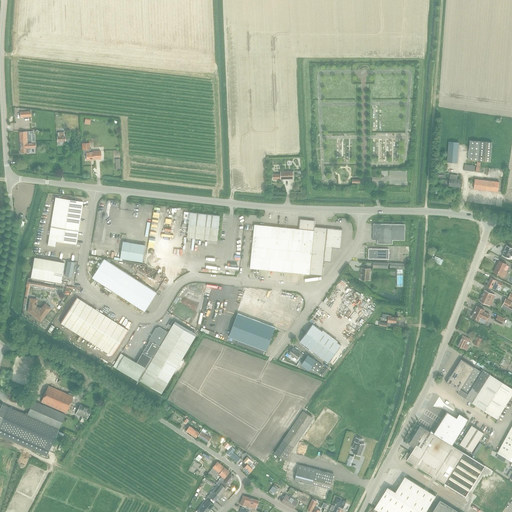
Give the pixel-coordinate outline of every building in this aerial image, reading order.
[(33,131),(19,132),(20,153),(29,152),(29,148),(32,148),(32,146),(35,146),(34,134),(33,134),(33,131)] [(58,136),(57,136),(57,141),(65,141),(65,140),(69,139),(69,134),(64,134),(63,132),(58,132),(57,132),(58,136)] [(86,160),(101,159),(100,151),(92,151),(92,152),(90,152),(89,149),(90,149),(89,143),(93,142),(92,140),(88,140),(89,143),(82,143),(83,150),(83,149),(83,152),(83,156),(86,156),(86,160)] [(470,140),(468,160),(490,162),(492,142),(470,140)] [(459,143),(449,142),(447,162),(457,163),(459,143)] [(280,174),(272,174),(273,179),(294,179),(293,170),(280,170),(280,174)] [(449,186),(460,187),(461,180),(457,179),(457,175),(450,174),(449,186)] [(475,179),(473,189),(497,192),(499,182),(475,179)] [(55,197),(48,240),(47,245),(54,246),(55,241),(76,244),(83,202),(55,197)] [(190,212),(187,237),(217,240),(220,216),(190,212)] [(168,222),(168,225),(175,226),(175,216),(166,215),(166,222),(168,222)] [(298,229),(314,230),(315,220),(299,219),(298,229)] [(298,229),(254,224),(250,268),(322,275),(324,261),(331,262),(332,247),(340,248),(342,229),(327,228),(326,232),(314,230),(298,229)] [(372,240),(377,240),(377,244),(392,244),(392,240),(404,240),(405,224),(372,224),(372,240)] [(123,241),(120,258),(142,262),(145,245),(123,241)] [(511,248),(506,245),(502,254),(509,258),(510,255),(511,255),(511,248)] [(389,249),(368,248),(368,259),(388,259),(389,249)] [(34,257),(30,277),(60,283),(64,263),(34,257)] [(104,259),(92,277),(145,311),(156,292),(104,259)] [(506,264),(499,260),(493,272),(504,277),(507,271),(503,270),(506,264)] [(360,272),(361,272),(360,279),(369,280),(370,268),(361,267),(360,272)] [(503,283),(491,278),(486,286),(491,288),(495,290),(498,285),(501,286),(503,283)] [(26,287),(25,296),(27,296),(29,284),(54,289),(55,286),(27,281),(26,287)] [(479,300),(488,305),(490,301),(492,302),(495,295),(485,290),(479,300)] [(297,302),(300,296),(287,292),(286,295),(285,298),(297,302)] [(76,298),(60,323),(111,355),(127,330),(76,298)] [(29,309),(37,316),(36,317),(40,320),(50,308),(46,305),(42,310),(41,309),(35,308),(36,300),(30,299),(29,309)] [(503,304),(509,307),(510,306),(511,302),(511,301),(506,299),(503,304)] [(282,305),(281,307),(294,312),(295,309),(296,306),(283,301),(282,304),(282,305)] [(480,317),(487,320),(489,314),(483,311),(484,310),(477,306),(472,317),(479,320),(480,317)] [(238,313),(229,337),(266,351),(275,327),(238,313)] [(382,317),(388,318),(387,322),(396,323),(397,317),(392,317),(392,316),(383,314),(382,317)] [(494,320),(501,323),(504,317),(497,314),(494,320)] [(274,325),(288,328),(290,322),(274,318),(273,320),(275,320),(274,325)] [(174,323),(168,332),(159,327),(155,328),(149,339),(150,340),(137,362),(147,368),(140,380),(161,393),(196,336),(174,323)] [(313,324),(300,341),(328,362),(341,345),(313,324)] [(471,339),(462,335),(457,346),(465,350),(471,339)] [(482,339),(477,337),(473,344),(478,346),(482,339)] [(293,347),(289,353),(297,359),(299,356),(302,358),(304,356),(301,354),(301,353),(293,347)] [(316,361),(312,358),(308,355),(301,364),(309,370),(311,367),(318,372),(322,365),(316,360),(316,361)] [(472,402),(490,374),(483,370),(481,373),(473,368),(474,367),(461,359),(446,383),(459,391),(457,393),(472,402)] [(511,394),(511,388),(490,374),(472,402),(497,418),(511,394)] [(48,386),(40,402),(66,413),(73,397),(48,386)] [(33,401),(27,415),(59,429),(65,416),(33,401)] [(0,436),(47,457),(59,429),(0,403),(0,436)] [(90,410),(80,406),(76,414),(81,417),(86,419),(90,410)] [(284,460),(293,446),(292,445),(311,416),(303,411),(274,453),(284,460)] [(411,453),(407,459),(444,483),(444,482),(445,483),(465,496),(484,466),(475,460),(464,453),(464,454),(463,453),(451,445),(468,419),(459,413),(457,417),(447,411),(433,433),(420,426),(413,437),(411,440),(410,442),(409,444),(415,448),(411,453)] [(471,425),(459,444),(472,452),(484,433),(471,425)] [(511,461),(510,465),(511,466),(511,425),(497,453),(511,460),(511,461)] [(199,432),(189,426),(186,431),(196,437),(199,432)] [(203,428),(198,436),(208,442),(211,438),(208,436),(208,435),(207,434),(208,434),(206,432),(207,431),(203,428)] [(353,452),(360,455),(364,444),(361,443),(363,440),(356,437),(354,441),(356,442),(354,448),(353,452)] [(474,455),(482,444),(479,443),(472,454),(474,455)] [(229,456),(234,450),(231,447),(226,453),(229,456)] [(229,456),(237,462),(240,459),(233,452),(229,456)] [(213,467),(208,473),(215,479),(219,474),(222,476),(216,484),(217,485),(220,487),(223,483),(224,481),(223,480),(229,472),(224,468),(217,462),(213,467)] [(254,466),(250,462),(247,464),(243,468),(248,473),(254,467),(254,466)] [(298,465),(294,480),(330,489),(333,474),(298,465)] [(230,474),(224,481),(223,483),(226,486),(234,477),(230,474)] [(424,511),(435,495),(405,476),(395,492),(387,487),(374,508),(380,511),(424,511)] [(226,486),(223,483),(220,487),(217,485),(208,496),(215,501),(225,488),(225,487),(226,486)] [(472,499),(475,494),(470,491),(467,496),(472,499)] [(298,501),(285,494),(281,502),(293,508),(298,501)] [(259,500),(258,500),(243,495),(240,504),(246,506),(256,509),(259,500)] [(312,511),(319,511),(320,510),(313,507),(316,501),(312,499),(307,510),(312,511)] [(207,511),(214,505),(208,500),(197,511),(207,511)] [(459,511),(440,500),(432,511),(459,511)]
